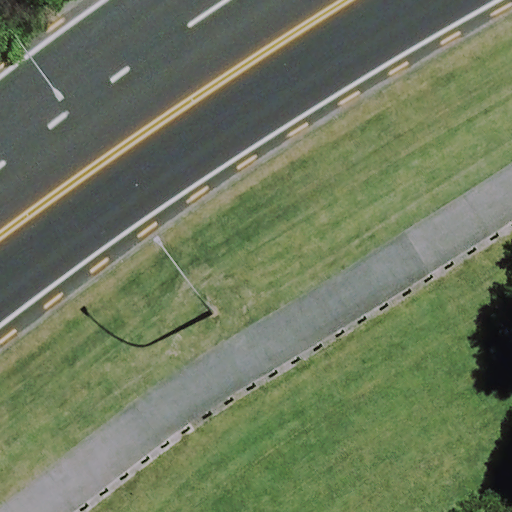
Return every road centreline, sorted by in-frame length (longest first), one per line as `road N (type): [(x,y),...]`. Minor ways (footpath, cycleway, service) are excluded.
road 1 (trunk): [(168,109),(0,231)]
road 2 (trunk): [(168,109),(343,0)]
